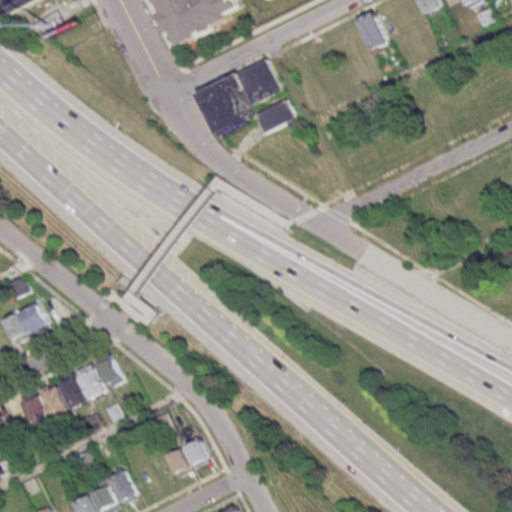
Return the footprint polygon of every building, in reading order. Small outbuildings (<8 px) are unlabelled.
[(44,0),(0,0),(0,2),(9,19),(44,0)] [(166,0),(189,45),(250,14),(242,0),(166,0)] [(422,0),(442,0),(446,7),(437,12),(438,15),(433,17),(432,15),(431,16),(422,0)] [(488,0),(489,2),(477,9),(475,5),(472,7),(468,0),(488,0)] [(479,15),(493,8),(499,22),(486,28),(479,15)] [(362,21),(378,12),(394,43),(386,48),(388,52),(380,56),(362,21)] [(307,47),(318,69),(333,62),(323,39),(307,47)] [(203,93),(224,135),(260,116),(254,104),(286,88),(271,59),(203,93)] [(262,113),(271,132),(301,118),(293,99),(262,113)] [(28,313),(36,309),(34,305),(43,301),(55,324),(54,325),(56,329),(42,336),(40,332),(38,332),(28,313)] [(10,322),(18,318),(16,315),(25,310),(37,333),(36,334),(38,338),(24,345),(22,341),(20,342),(10,322)] [(103,362),(118,355),(131,382),(119,388),(118,384),(114,385),(103,362)] [(96,400),(84,376),(85,376),(83,372),(98,364),(100,368),(101,368),(113,392),(96,400)] [(78,410),(66,386),(68,385),(65,380),(79,373),(81,378),(83,377),(95,401),(78,410)] [(60,419),(45,391),(55,386),(57,391),(64,387),(76,410),(60,419)] [(27,400),(36,395),(38,399),(45,396),(57,420),(41,428),(27,400)] [(110,409),(120,404),(127,417),(117,422),(110,409)] [(0,438),(0,412),(5,410),(16,433),(1,440),(0,438)] [(200,466),(191,448),(198,445),(196,442),(204,438),(206,441),(207,440),(216,458),(214,459),(216,463),(203,470),(201,466),(200,466)] [(161,486),(179,481),(170,446),(152,451),(161,486)] [(182,475),(173,457),(188,450),(197,468),(196,469),(197,472),(185,479),(183,475),(182,475)] [(142,495),(140,496),(142,499),(131,505),(129,502),(126,503),(113,479),(123,475),(121,471),(127,469),(128,472),(130,471),(142,495)] [(119,511),(107,511),(95,488),(105,483),(104,481),(111,477),(127,508),(119,511)] [(83,511),(79,504),(96,496),(104,511),(83,511)]
